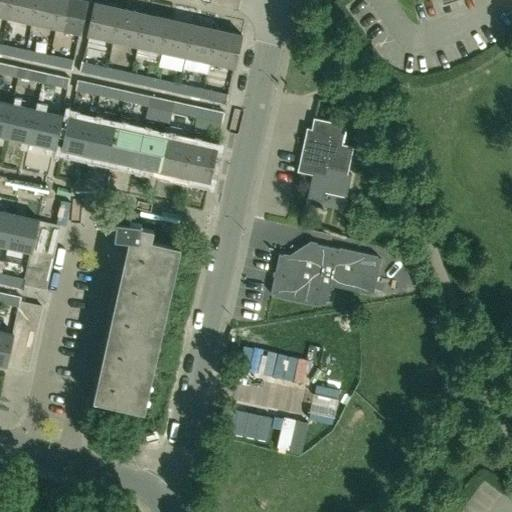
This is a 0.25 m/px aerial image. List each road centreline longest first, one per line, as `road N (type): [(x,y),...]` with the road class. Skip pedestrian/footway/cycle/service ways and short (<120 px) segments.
road 1 (residential): [(166,508),(273,6)]
road 2 (tertiary): [(166,508),(140,484),(0,443)]
